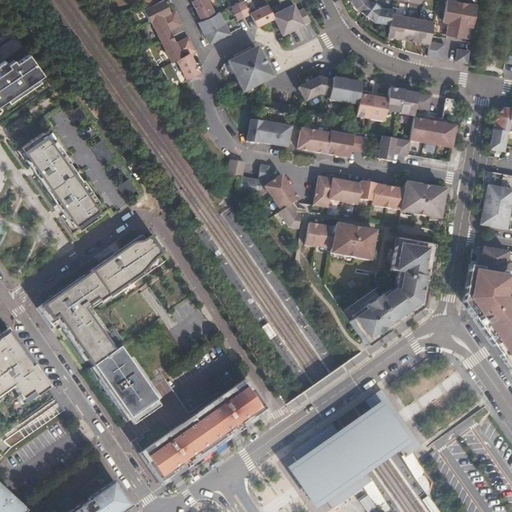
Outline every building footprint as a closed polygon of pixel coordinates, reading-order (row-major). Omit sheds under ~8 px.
[(138,0),(144,10),(158,3),(156,0),(138,0)] [(151,23),(152,22),(170,13),(163,0),(158,3),(144,10),(150,23),(151,23)] [(193,0),(192,1),(202,21),(214,15),(206,0),(193,0)] [(429,42),(433,22),(390,14),(391,10),(380,8),(369,0),(350,0),(355,8),(374,22),(389,25),(387,36),(429,44),(429,42)] [(455,37),(461,3),(446,0),(442,22),(448,24),(445,35),(455,37)] [(250,14),(243,1),(237,4),(244,17),(250,14)] [(476,5),(461,3),(455,37),(464,39),(467,26),(472,28),(476,5)] [(236,21),(244,17),(237,4),(230,8),(236,21)] [(273,18),(272,15),(267,5),(250,14),(256,27),(273,18)] [(273,18),(282,35),(310,21),(303,8),(296,12),(293,5),(272,15),(273,18)] [(152,22),(162,42),(172,37),(169,29),(182,23),(176,10),(170,13),(152,22)] [(199,23),(209,44),(228,34),(218,13),(214,15),(202,21),(199,23)] [(0,122),(51,88),(15,37),(0,47),(0,122)] [(172,62),(176,60),(190,53),(196,50),(189,38),(176,44),(172,37),(162,42),(172,62)] [(443,45),(429,42),(429,44),(427,56),(440,59),(441,59),(443,45)] [(256,48),(228,63),(242,92),(271,78),(256,48)] [(454,61),(466,63),(468,51),(457,49),(454,61)] [(176,60),(188,84),(201,77),(190,53),(176,60)] [(328,100),(343,102),(347,81),(332,79),(332,81),(330,93),(330,97),(330,98),(329,98),(328,100)] [(332,81),(316,80),(298,89),(304,101),(303,102),(304,103),(318,95),(330,97),(330,93),(332,81)] [(359,92),(361,84),(347,81),(343,102),(357,105),(359,95),(359,92)] [(403,92),(403,91),(389,89),(387,100),(385,111),(399,113),(403,92)] [(369,120),(374,93),(368,92),(367,96),(359,95),(357,105),(355,117),(369,120)] [(415,108),(417,95),(403,92),(399,113),(399,114),(413,117),(415,108)] [(383,122),(385,111),(387,100),(379,98),(379,94),(374,93),(369,120),(383,122)] [(428,111),(430,97),(427,96),(417,95),(415,108),(428,111)] [(457,116),(458,108),(452,100),(445,99),(443,114),(457,116)] [(495,115),(489,151),(504,154),(507,133),(511,133),(511,110),(504,109),(495,115)] [(451,148),(455,127),(412,120),(412,122),(409,141),(451,148)] [(249,121),(247,133),(245,142),(257,145),(257,143),(286,148),(289,128),(249,121)] [(296,150),(325,155),(328,135),(299,130),(296,150)] [(41,133),(19,148),(27,158),(24,160),(67,222),(70,220),(77,230),(98,215),(92,206),(92,205),(96,203),(52,140),(48,143),(41,133)] [(363,153),(364,153),(366,140),(328,133),(328,134),(328,135),(325,155),(348,159),(350,151),(363,153)] [(409,142),(381,137),(377,160),(391,162),(393,154),(407,157),(409,142)] [(243,164),(228,161),(226,176),(240,179),(241,179),(243,164)] [(267,167),(259,166),(256,182),(258,182),(279,212),(277,213),(287,228),(296,229),(298,218),(294,217),(287,207),(292,203),(296,200),(280,176),(275,179),(267,167)] [(486,187),(482,206),(479,225),(505,230),(511,198),(511,177),(486,173),(485,172),(483,186),(486,187)] [(399,212),(439,219),(444,191),(404,184),(403,190),(374,186),(375,185),(360,182),(359,185),(317,178),(312,206),(325,208),(327,200),(356,205),(357,200),(371,202),(370,206),(399,211),(399,212)] [(241,179),(240,179),(238,193),(239,193),(254,195),(256,181),(241,179)] [(127,180),(119,186),(126,196),(134,190),(127,180)] [(333,230),(307,225),(303,246),(329,251),(329,254),(368,261),(373,233),(334,226),(333,230)] [(154,258),(163,251),(152,235),(143,242),(139,236),(44,303),(58,324),(55,326),(68,344),(70,342),(84,361),(89,369),(92,367),(115,351),(102,333),(104,331),(89,310),(107,297),(109,299),(159,264),(154,258)] [(349,322),(367,348),(423,309),(433,251),(429,246),(395,240),(390,272),(397,273),(394,292),(389,291),(351,317),(353,320),(349,322)] [(471,249),(462,303),(510,373),(511,373),(511,307),(506,299),(510,276),(507,276),(508,273),(510,263),(505,262),(507,253),(477,247),(471,249)] [(37,308),(51,329),(55,326),(58,324),(44,303),(37,308)] [(19,346),(7,329),(5,331),(16,348),(19,346)] [(36,398),(48,389),(40,377),(38,379),(31,368),(21,354),(23,352),(19,346),(16,348),(5,331),(0,334),(0,396),(12,388),(23,403),(34,396),(36,398)] [(81,363),(84,361),(70,342),(68,344),(81,363)] [(155,396),(120,347),(115,351),(92,367),(100,378),(97,380),(118,410),(121,408),(129,420),(155,402),(152,398),(155,396)] [(38,379),(40,377),(23,352),(21,354),(31,368),(38,379)] [(92,367),(89,369),(97,380),(100,378),(92,367)] [(138,454),(161,487),(266,413),(243,380),(202,409),(204,412),(182,428),(180,425),(138,454)] [(295,458),(286,464),(315,506),(325,500),(332,509),(344,501),(348,498),(351,495),(361,488),(413,453),(411,450),(420,444),(380,387),(371,393),(373,395),(365,401),(321,431),(291,452),(295,458)] [(25,406),(36,398),(34,396),(23,403),(25,406)] [(159,407),(155,402),(129,420),(133,425),(159,407)] [(124,511),(131,507),(113,481),(87,499),(88,501),(75,511),(73,509),(68,511),(24,511),(25,511),(0,488),(0,511),(124,511)]
